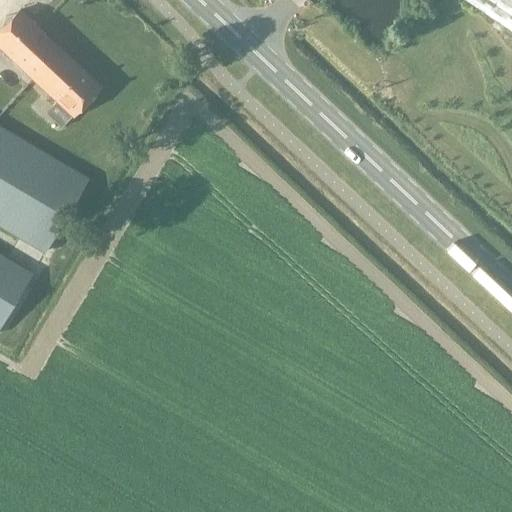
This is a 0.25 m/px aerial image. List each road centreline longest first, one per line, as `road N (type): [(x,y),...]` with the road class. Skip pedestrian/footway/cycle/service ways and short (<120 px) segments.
road 1 (track): [(0,349),(15,358),(185,70),(511,376)]
road 2 (secondary): [(511,296),(198,0)]
